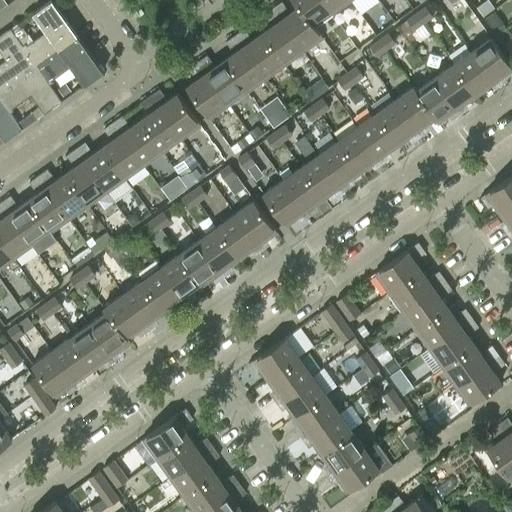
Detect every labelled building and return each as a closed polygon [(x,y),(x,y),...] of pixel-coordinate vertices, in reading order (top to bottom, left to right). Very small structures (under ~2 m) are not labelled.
[(76,35),(50,0),(47,0),(45,2),(46,2),(32,12),(37,18),(41,19),(49,30),(26,46),(24,43),(26,42),(27,34),(22,27),(19,26),(12,31),(36,64),(76,35)] [(332,12),(322,0),(293,0),(297,6),(298,5),(313,26),(314,25),(332,12)] [(349,0),(322,0),(332,12),(349,0)] [(487,0),(477,7),(483,16),(493,9),(487,0)] [(313,26),(298,5),(297,6),(286,14),(283,11),(287,8),(281,1),(272,7),(303,51),(323,37),(314,25),(313,26)] [(432,15),(425,6),(416,12),(423,22),(432,15)] [(140,7),(134,11),(138,16),(144,12),(140,7)] [(303,51),(272,7),(263,14),(268,21),(272,19),(274,22),(261,32),(284,64),(303,51)] [(423,22),(416,12),(407,19),(413,28),(423,22)] [(284,64),(261,32),(248,41),(245,38),(249,35),(243,27),(234,34),(265,77),(284,64)] [(0,89),(36,64),(12,31),(10,28),(0,34),(0,47),(1,48),(9,58),(0,64),(0,89)] [(395,42),(388,32),(379,39),(386,48),(395,42)] [(265,77),(234,34),(225,41),(231,48),(234,46),(237,49),(224,58),(247,91),(265,77)] [(102,72),(76,35),(36,64),(50,83),(52,82),(49,79),(72,62),(80,73),(79,77),(84,84),(97,74),(98,75),(102,72)] [(511,69),(511,66),(490,36),(471,50),(497,87),(503,82),(500,78),(511,69)] [(386,48),(379,39),(370,46),(376,55),(386,48)] [(497,87),(471,50),(452,63),(475,95),(488,86),(491,91),(497,87)] [(247,91),(224,58),(211,67),(208,64),(212,62),(206,54),(197,60),(228,104),(247,91)] [(228,104),(197,60),(188,67),(193,75),(197,72),(199,76),(186,85),(209,118),(228,104)] [(475,95),(452,63),(433,76),(460,113),(466,109),(463,104),(475,95)] [(61,100),(50,83),(36,64),(0,89),(0,98),(9,112),(11,111),(9,107),(32,91),(40,101),(39,106),(44,112),(61,100)] [(363,75),(356,66),(347,72),(354,82),(363,75)] [(354,82),(347,72),(337,79),(344,88),(354,82)] [(460,113),(433,76),(416,89),(415,89),(435,118),(434,119),(437,123),(451,113),(454,117),(460,113)] [(322,78),(314,84),(320,92),(328,86),(322,78)] [(65,83),(58,89),(63,96),(70,91),(65,83)] [(435,118),(415,89),(416,89),(413,85),(394,99),(420,136),(426,131),(423,127),(434,119),(435,118)] [(355,87),(349,92),(356,101),(361,97),(355,87)] [(200,124),(177,92),(163,101),(161,98),(164,96),(159,88),(150,94),(181,138),(200,124)] [(274,124),(291,112),(278,93),(261,105),(274,124)] [(181,138),(150,94),(141,101),(146,109),(149,106),(152,110),(139,119),(162,151),(181,138)] [(329,107),(322,97),(313,104),(320,113),(329,107)] [(17,123),(9,112),(0,98),(0,135),(4,141),(22,128),(17,123)] [(420,136),(394,99),(375,112),(398,145),(411,136),(414,140),(420,136)] [(320,113),(313,104),(304,111),(310,120),(320,113)] [(22,128),(37,118),(32,112),(17,123),(22,128)] [(398,145),(375,112),(357,125),(383,162),(389,158),(386,154),(398,145)] [(162,151),(139,119),(126,128),(124,125),(127,122),(122,115),(113,121),(144,164),(162,151)] [(144,164),(113,121),(103,128),(109,135),(112,133),(115,136),(102,145),(125,178),(144,164)] [(291,133),(285,124),(275,131),(282,140),(291,133)] [(383,162),(357,125),(338,139),(361,171),(374,162),(377,166),(383,162)] [(282,140),(275,131),(266,137),(273,147),(282,140)] [(304,135),(295,142),(300,150),(310,143),(304,135)] [(243,137),(237,141),(242,147),(247,143),(243,137)] [(361,171),(338,139),(319,152),(345,189),(351,185),(348,180),(361,171)] [(125,178),(102,145),(89,155),(87,151),(90,149),(85,141),(75,148),(106,191),(125,178)] [(106,191),(75,148),(66,154),(72,162),(75,159),(78,163),(65,172),(88,204),(106,191)] [(254,160),(247,151),(237,158),(244,167),(254,160)] [(176,161),(187,183),(206,174),(196,152),(176,161)] [(345,189),(319,152),(300,165),(324,198),(336,189),(339,193),(345,189)] [(235,173),(229,164),(219,171),(226,180),(235,173)] [(324,198),(300,165),(282,179),(308,216),(314,211),(311,207),(324,198)] [(88,204),(65,172),(52,181),(49,178),(53,176),(47,168),(38,174),(69,218),(88,204)] [(499,213),(511,202),(511,173),(480,196),(485,203),(490,200),(499,213)] [(69,218),(38,174),(29,181),(34,189),(38,186),(40,190),(27,199),(50,231),(69,218)] [(308,216),(282,179),(262,193),(286,225),(299,215),(302,220),(308,216)] [(207,194),(200,184),(191,191),(197,200),(207,194)] [(197,200),(191,191),(181,198),(188,207),(197,200)] [(50,231),(27,199),(14,208),(12,205),(15,202),(10,194),(1,201),(32,244),(50,231)] [(277,231),(254,199),(234,213),(260,250),(266,245),(263,241),(277,231)] [(32,244),(1,201),(0,201),(0,213),(1,213),(3,216),(0,218),(0,239),(13,258),(32,244)] [(508,234),(511,231),(511,202),(499,213),(508,225),(503,228),(508,234)] [(170,220),(163,211),(154,218),(160,227),(170,220)] [(260,250),(234,213),(216,226),(239,258),(251,249),(255,254),(260,250)] [(130,215),(126,218),(132,226),(139,220),(136,217),(130,215)] [(151,234),(160,227),(154,218),(144,224),(151,234)] [(239,258),(216,226),(197,239),(223,276),(229,272),(226,267),(239,258)] [(122,233),(113,240),(120,249),(129,242),(122,233)] [(0,267),(13,258),(0,239),(0,267)] [(223,276),(197,239),(179,252),(202,285),(214,276),(217,280),(223,276)] [(120,249),(113,240),(104,246),(110,256),(120,249)] [(374,272),(388,292),(421,269),(411,256),(415,253),(417,257),(425,251),(418,241),(374,272)] [(89,246),(81,252),(86,259),(94,253),(89,246)] [(179,252),(160,266),(186,303),(192,298),(189,294),(202,285),(179,252)] [(88,265),(79,271),(86,281),(95,274),(88,265)] [(160,266),(141,279),(164,312),(177,302),(180,307),(186,303),(160,266)] [(421,269),(388,292),(401,310),(445,279),(438,270),(431,275),(433,279),(430,281),(421,269)] [(76,287),(86,281),(79,271),(70,278),(76,287)] [(164,312),(141,279),(122,293),(149,329),(155,325),(152,321),(164,312)] [(445,279),(401,310),(415,329),(447,306),(438,293),(441,290),(444,294),(451,288),(445,279)] [(346,292),(336,300),(343,309),(353,302),(346,292)] [(149,329),(122,293),(103,307),(106,311),(107,310),(127,338),(128,338),(140,329),(143,334),(149,329)] [(55,296),(45,302),(52,312),(61,305),(55,296)] [(52,312),(45,302),(36,309),(43,318),(52,312)] [(353,302),(343,309),(350,319),(360,312),(353,302)] [(331,303),(321,310),(329,322),(339,315),(331,303)] [(456,319),(447,306),(415,329),(428,347),(471,316),(465,307),(457,313),(460,316),(456,319)] [(127,338),(107,310),(106,311),(88,323),(114,360),(120,356),(117,351),(131,341),(128,338),(127,338)] [(339,315),(329,322),(336,331),(346,324),(339,315)] [(471,316),(428,347),(441,366),(474,343),(464,330),(468,328),(470,331),(478,325),(471,316)] [(23,332),(17,323),(7,330),(14,339),(23,332)] [(114,360),(88,323),(70,336),(93,369),(105,360),(108,364),(114,360)] [(346,324),(336,331),(342,340),(352,333),(346,324)] [(93,369),(70,336),(51,350),(77,386),(83,382),(80,378),(93,369)] [(257,366),(266,379),(298,355),(285,336),(248,362),(253,369),(257,366)] [(8,341),(0,347),(0,349),(6,357),(15,350),(8,341)] [(474,343),(441,366),(454,385),(498,353),(491,344),(484,350),(486,353),(483,355),(474,343)] [(15,350),(6,357),(12,366),(22,360),(15,350)] [(77,386),(51,350),(32,363),(55,396),(68,386),(71,391),(77,386)] [(365,350),(355,357),(362,366),(371,360),(365,350)] [(498,353),(454,385),(468,404),(501,381),(491,367),(494,365),(497,368),(504,362),(498,353)] [(298,355),(266,379),(275,391),(271,394),(275,401),(312,374),(298,355)] [(392,359),(383,365),(389,375),(399,368),(392,359)] [(371,360),(362,366),(369,376),(378,369),(371,360)] [(312,374),(275,401),(279,406),(284,403),(293,416),(325,393),(312,374)] [(24,384),(31,394),(41,387),(34,377),(24,384)] [(41,387),(31,394),(37,402),(47,395),(41,387)] [(391,387),(382,394),(388,403),(398,397),(391,387)] [(325,393),(293,416),(302,428),(297,432),(302,438),(338,411),(325,393)] [(47,395),(37,402),(45,414),(55,407),(47,395)] [(398,397),(388,403),(395,413),(404,406),(398,397)] [(142,438),(156,458),(188,435),(179,422),(182,419),(185,423),(192,417),(185,407),(142,438)] [(338,411),(302,438),(306,444),(310,440),(319,453),(351,430),(338,411)] [(511,423),(507,416),(498,423),(511,442),(511,429),(511,430),(509,426),(511,423)] [(0,422),(0,446),(11,438),(0,422)] [(511,477),(511,442),(498,423),(489,429),(494,437),(497,434),(500,438),(486,448),(509,480),(511,477)] [(418,425),(409,432),(416,441),(425,435),(418,425)] [(351,430),(319,453),(328,466),(324,469),(328,475),(365,448),(351,430)] [(188,435),(156,458),(169,476),(212,445),(206,436),(198,442),(201,445),(197,448),(188,435)] [(212,445),(169,476),(182,495),(215,472),(205,459),(209,457),(211,460),(219,455),(212,445)] [(365,448),(328,475),(332,481),(337,477),(346,491),(379,468),(365,448)] [(113,459),(103,466),(110,476),(120,469),(113,459)] [(120,469),(110,476),(117,485),(127,478),(120,469)] [(98,470),(88,477),(102,496),(112,489),(98,470)] [(215,472),(182,495),(194,511),(197,511),(239,482),(232,473),(225,479),(227,482),(224,485),(215,472)] [(239,482),(197,511),(236,511),(241,509),(232,496),(235,494),(238,497),(245,492),(239,482)] [(112,489),(102,496),(108,505),(118,498),(112,489)] [(398,494),(388,501),(396,511),(425,511),(416,498),(402,508),(400,504),(403,502),(398,494)] [(64,511),(56,500),(38,511),(64,511)] [(396,511),(388,501),(379,507),(382,511),(396,511)]
